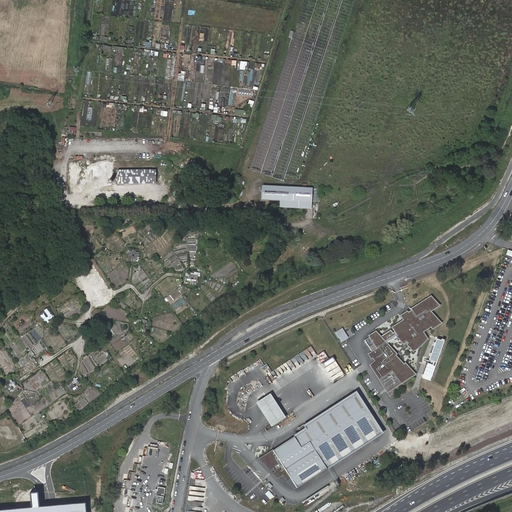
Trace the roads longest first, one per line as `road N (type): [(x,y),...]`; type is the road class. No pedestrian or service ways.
road 1 (tertiary): [(207,361),(321,303),(462,249),(486,229),(511,186)]
road 2 (unknown): [(233,440),(281,493),(320,493),(389,442),(387,423),(355,377),(365,369)]
road 3 (tertiary): [(0,476),(75,442),(207,361)]
road 4 (residential): [(207,361),(176,511)]
road 5 (unclassified): [(0,192),(101,298)]
road 6 (motorway): [(511,454),(395,511)]
